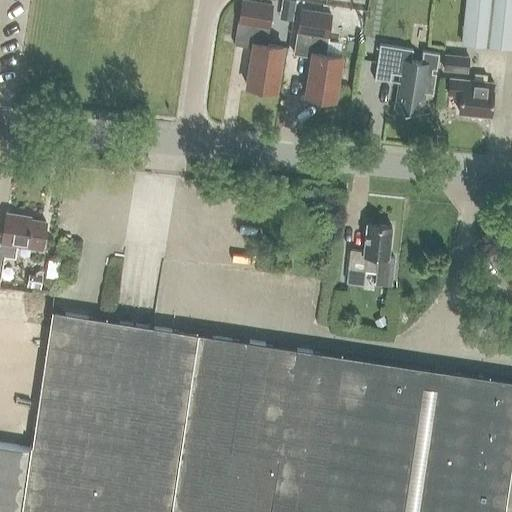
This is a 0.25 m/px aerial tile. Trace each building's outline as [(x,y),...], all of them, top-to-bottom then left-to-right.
[(238,23),(235,45),(252,47),(246,86),(276,90),(282,47),(266,45),(272,5),(243,0),(239,23),(238,23)] [(511,0),(465,0),(461,45),(511,49),(511,0)] [(305,95),(334,100),(341,56),(325,53),(328,37),(327,37),(331,14),(301,9),(297,32),(293,54),(311,57),(305,95)] [(433,94),(436,73),(432,72),(432,69),(436,70),(439,53),(422,50),(421,62),(411,60),(413,49),(380,44),(374,78),(390,81),(391,73),(401,74),(397,103),(405,104),(404,111),(420,113),(423,92),(433,94)] [(468,56),(446,54),(444,70),(467,72),(468,56)] [(461,95),(459,112),(491,116),(494,83),(486,82),(487,76),(475,74),(474,81),(450,78),(448,95),(450,95),(450,94),(461,95)] [(15,258),(17,244),(42,248),(46,222),(23,219),(24,216),(6,213),(3,235),(0,234),(0,275),(3,256),(15,258)] [(392,286),(395,259),(388,258),(391,226),(367,223),(364,251),(350,249),(347,269),(349,269),(348,281),(365,283),(366,272),(376,273),(374,284),(392,286)] [(42,276),(29,274),(27,286),(40,289),(42,276)] [(503,511),(511,459),(511,380),(246,341),(198,333),(52,311),(31,448),(0,443),(0,511),(503,511)] [(387,324),(384,318),(375,322),(378,329),(387,324)]
